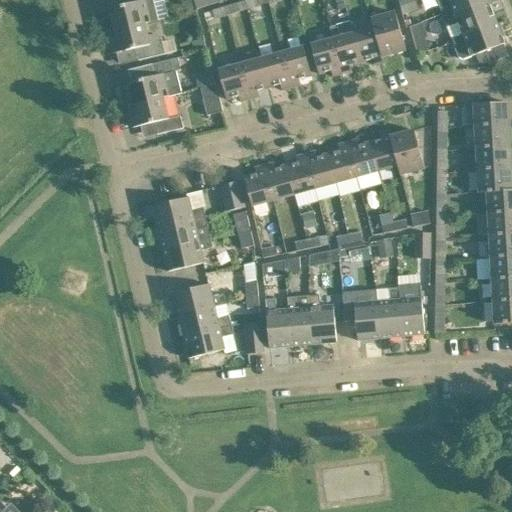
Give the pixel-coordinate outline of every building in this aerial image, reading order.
[(115,30),(150,22),(145,0),(135,0),(136,2),(110,9),(115,30)] [(219,2),(218,0),(193,0),(197,9),(219,2)] [(228,5),(231,14),(247,9),(245,0),(228,5)] [(244,0),(245,0),(247,9),(264,4),(262,0),(244,0)] [(398,0),(402,16),(418,10),(415,0),(398,0)] [(437,0),(444,18),(488,1),(487,0),(437,0)] [(488,1),(444,18),(447,27),(458,23),(462,34),(463,35),(496,22),(488,1)] [(215,19),(231,14),(228,5),(212,10),(215,19)] [(378,17),(388,55),(406,50),(395,13),(378,17)] [(363,31),(371,60),(373,59),(374,65),(384,62),(383,57),(388,55),(378,17),(371,19),(374,28),(363,31)] [(505,43),(496,22),(463,35),(462,34),(451,38),(459,58),(463,60),(471,56),(475,55),(484,51),(505,43)] [(148,37),(145,24),(145,23),(115,31),(115,30),(110,31),(115,54),(136,49),(139,61),(165,54),(161,39),(155,35),(148,37)] [(346,36),(354,64),(371,60),(363,31),(346,36)] [(329,40),(338,75),(352,71),(350,66),(354,64),(346,36),(329,40)] [(203,40),(192,43),(193,51),(205,48),(203,40)] [(333,77),(338,75),(329,40),(311,45),(319,74),(331,71),(333,77)] [(282,53),(291,88),(301,85),(299,80),(311,76),(303,47),(282,53)] [(189,48),(182,50),(183,57),(191,55),(189,48)] [(475,55),(478,63),(489,63),(484,51),(475,55)] [(261,59),(269,88),(280,85),(282,91),(291,88),(282,53),(261,59)] [(128,83),(133,104),(134,105),(163,97),(163,98),(182,93),(176,71),(181,70),(178,58),(151,64),(154,76),(128,83)] [(240,65),(250,99),(259,97),(258,91),(269,88),(261,59),(240,65)] [(240,102),(250,99),(240,65),(219,71),(221,80),(227,99),(239,96),(240,102)] [(223,112),(218,92),(216,85),(200,89),(207,116),(223,112)] [(168,119),(163,98),(163,97),(134,105),(133,104),(128,105),(133,128),(154,123),(157,135),(183,128),(180,116),(168,119)] [(474,104),(476,127),(509,125),(508,102),(474,104)] [(438,112),(438,123),(447,123),(447,112),(438,112)] [(438,132),(438,146),(446,146),(446,132),(447,123),(438,123),(438,132)] [(476,127),(477,149),(510,147),(509,125),(476,127)] [(395,136),(391,137),(398,166),(400,175),(405,173),(425,168),(419,150),(414,130),(395,136)] [(376,141),(371,142),(379,171),(384,170),(398,166),(391,137),(390,131),(379,134),(381,139),(376,141)] [(356,140),(349,142),(358,177),(362,189),(382,184),(379,171),(371,142),(358,146),(357,140),(356,140)] [(338,151),(329,154),(336,183),(339,195),(340,197),(362,190),(362,189),(358,177),(349,142),(338,145),(339,151),(338,151)] [(438,146),(437,170),(446,170),(446,146),(438,146)] [(477,149),(478,171),(511,169),(510,147),(477,149)] [(315,151),(305,154),(314,189),(317,201),(339,195),(336,183),(329,154),(320,156),(317,157),(315,151)] [(298,162),(287,166),(295,194),(298,207),(317,201),(314,189),(305,154),(300,156),(296,157),(298,162)] [(274,163),(264,166),(273,200),(290,196),(295,194),(287,166),(282,167),(275,169),(274,163)] [(256,174),(244,177),(245,180),(250,197),(252,206),(272,201),(273,200),(264,166),(262,166),(255,168),(256,174)] [(479,193),(487,193),(487,192),(511,190),(511,176),(511,169),(478,171),(479,193)] [(437,170),(437,193),(446,193),(446,170),(437,170)] [(239,181),(220,186),(226,212),(245,207),(239,181)] [(511,190),(487,192),(487,193),(489,214),(511,212),(511,190)] [(437,193),(437,217),(445,217),(446,193),(437,193)] [(152,206),(158,228),(205,217),(203,207),(191,210),(188,198),(152,206)] [(430,224),(428,211),(411,214),(413,227),(430,224)] [(478,237),(490,236),(511,234),(511,212),(489,214),(489,215),(476,215),(478,237)] [(231,233),(247,229),(244,215),(227,219),(231,233)] [(158,228),(163,250),(211,238),(205,217),(158,228)] [(436,240),(445,240),(455,240),(455,217),(445,217),(437,217),(436,240)] [(394,222),(396,231),(408,228),(406,220),(394,222)] [(383,233),(396,231),(394,222),(382,225),(383,233)] [(250,232),(239,233),(242,249),(254,246),(250,232)] [(349,234),(351,244),(363,241),(361,232),(349,234)] [(431,233),(415,233),(415,258),(431,259),(431,233)] [(336,237),(339,246),(351,244),(349,234),(336,237)] [(511,234),(490,236),(491,258),(511,256),(511,234)] [(307,240),(309,249),(322,246),(320,237),(307,240)] [(213,248),(211,238),(163,250),(168,272),(204,263),(201,251),(213,248)] [(391,239),(377,242),(380,259),(394,256),(391,239)] [(297,251),(309,249),(307,240),(295,242),(297,251)] [(436,240),(436,260),(445,260),(445,240),(436,240)] [(340,258),(370,251),(368,243),(363,241),(351,244),(339,246),(339,249),(340,258)] [(276,255),(274,246),(261,249),(263,258),(276,255)] [(340,261),(340,258),(339,249),(310,255),(310,267),(340,261)] [(511,256),(491,258),(492,280),(511,278),(511,256)] [(284,261),(285,273),(301,271),(299,258),(284,261)] [(436,260),(436,287),(454,287),(455,283),(445,282),(445,260),(436,260)] [(285,276),(285,273),(284,261),(262,265),(264,285),(274,284),(273,277),(285,276)] [(511,278),(492,280),(494,302),(511,300),(511,278)] [(245,284),(247,297),(258,293),(257,280),(245,284)] [(173,293),(178,315),(226,304),(224,294),(212,297),(209,284),(173,293)] [(398,288),(402,337),(425,334),(421,286),(398,288)] [(436,287),(435,310),(444,310),(445,289),(454,290),(454,287),(436,287)] [(377,302),(380,339),(402,337),(398,288),(388,289),(389,301),(378,302),(377,302)] [(358,341),(380,339),(377,302),(378,302),(377,290),(366,291),(367,303),(354,304),(356,321),(358,341)] [(259,307),(258,293),(247,297),(248,308),(259,307)] [(309,296),(313,344),(337,342),(333,306),(321,307),(320,295),(309,296)] [(288,310),(291,346),(313,344),(309,296),(287,298),(288,310)] [(269,348),(291,346),(288,310),(277,311),(276,299),(265,300),(269,348)] [(511,300),(494,302),(495,324),(511,323),(511,300)] [(178,315),(184,336),(231,325),(229,316),(217,318),(215,307),(226,304),(178,315)] [(444,333),(444,310),(435,310),(435,334),(444,333)] [(264,353),(262,333),(261,323),(245,324),(248,354),(264,353)] [(233,335),(231,325),(184,336),(189,358),(225,350),(222,337),(233,335)] [(498,398),(472,399),(473,420),(499,419),(498,398)] [(50,511),(59,502),(51,495),(42,504),(50,511)]
